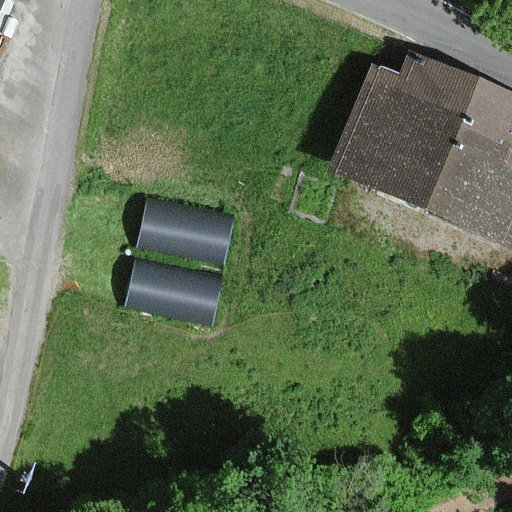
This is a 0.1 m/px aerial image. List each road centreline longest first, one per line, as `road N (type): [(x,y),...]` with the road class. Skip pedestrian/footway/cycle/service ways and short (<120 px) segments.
road 1 (track): [(78,0),(0,438)]
road 2 (tertiary): [(511,58),(380,0)]
